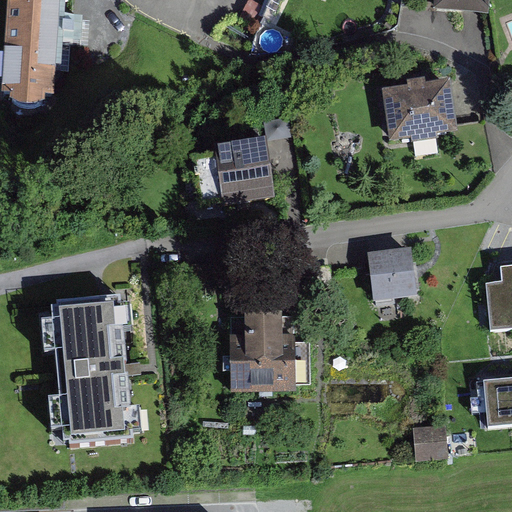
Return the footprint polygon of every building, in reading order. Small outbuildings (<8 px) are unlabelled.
[(76,118),(84,0),(17,0),(9,113),(76,118)] [(465,0),(470,18),(506,10),(503,0),(465,0)] [(448,82),(381,93),(389,142),(456,132),(448,82)] [(268,142),(217,149),(224,204),(275,197),(268,142)] [(434,254),(373,259),(377,308),(438,303),(434,254)] [(511,271),(489,271),(489,317),(511,317),(511,271)] [(123,305),(54,310),(65,448),(133,443),(128,373),(123,305)] [(312,320),(238,317),(234,398),(308,402),(312,320)] [(511,350),(473,349),(472,411),(511,411),(511,350)] [(450,431),(417,432),(418,463),(451,461),(450,431)]
